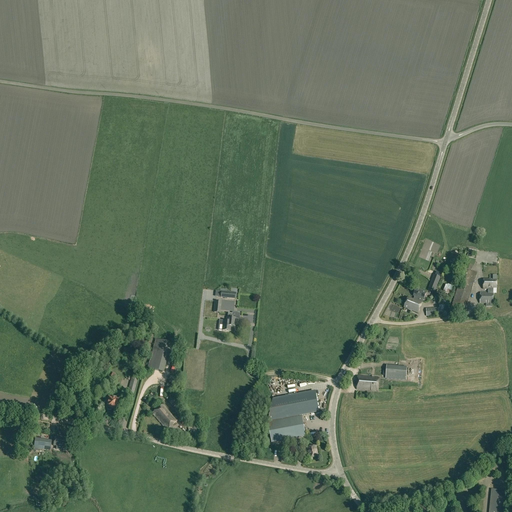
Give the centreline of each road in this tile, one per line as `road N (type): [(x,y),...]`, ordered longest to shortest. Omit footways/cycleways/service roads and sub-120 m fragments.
road 1 (unclassified): [(444,142),(0,82)]
road 2 (unclassified): [(339,468),(332,396),(410,247),(444,142)]
road 3 (unclassified): [(339,468),(280,466),(0,410)]
road 4 (unclassified): [(444,142),(488,0)]
